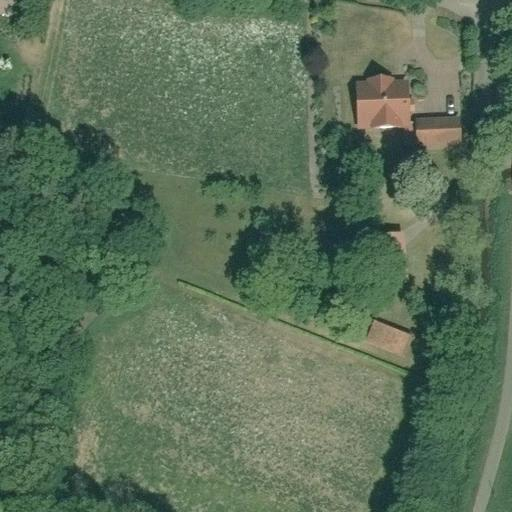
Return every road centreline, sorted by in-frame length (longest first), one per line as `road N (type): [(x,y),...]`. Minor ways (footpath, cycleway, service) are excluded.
road 1 (residential): [(481,511),(511,394)]
road 2 (residential): [(511,117),(466,6)]
